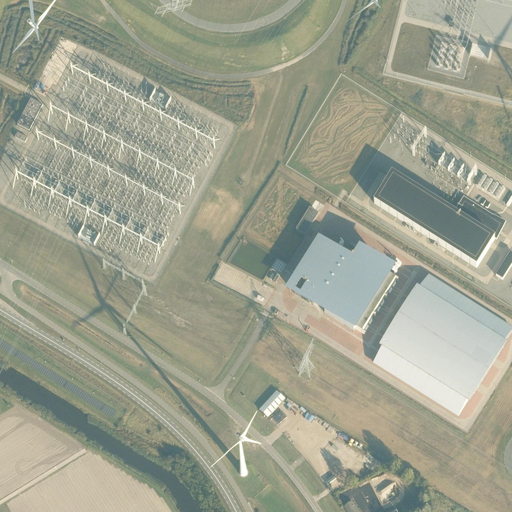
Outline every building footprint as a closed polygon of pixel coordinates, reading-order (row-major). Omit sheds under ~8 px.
[(51,56),(40,77),(46,80),(57,59),(51,56)] [(168,109),(173,99),(154,90),(149,101),(168,109)] [(43,105),(31,99),(18,125),(30,131),(43,105)] [(27,139),(17,133),(15,138),(25,143),(27,139)] [(439,161),(438,165),(440,165),(450,171),(464,181),(466,181),(467,179),(470,180),(472,178),(473,173),(462,167),(463,167),(460,165),(459,165),(453,161),(443,155),(439,161)] [(433,181),(437,176),(433,173),(429,178),(433,181)] [(464,198),(454,213),(443,206),(392,175),(374,204),(477,268),(495,240),(496,240),(506,224),(464,198)] [(507,189),(487,178),(487,177),(484,175),(478,186),(501,199),(507,189)] [(296,231),(305,236),(319,215),(309,209),(296,231)] [(97,246),(101,235),(96,232),(95,233),(82,227),(80,232),(78,231),(76,236),(97,246)] [(346,254),(343,259),(321,245),(299,281),(301,283),(294,294),(313,306),(317,300),(328,307),(324,313),(354,331),(355,329),(364,335),(399,281),(389,275),(390,273),(361,255),(357,261),(346,254)] [(511,254),(510,253),(495,276),(502,280),(511,264),(511,254)] [(272,268),(281,273),(286,266),(277,260),(272,268)] [(396,261),(392,270),(398,273),(402,264),(396,261)] [(374,363),(458,416),(511,332),(427,279),(374,363)] [(268,419),(285,400),(277,392),(259,411),(268,419)] [(277,426),(287,418),(281,412),(274,418),(272,420),(277,426)] [(352,465),(345,471),(347,474),(355,468),(352,465)] [(344,508),(346,511),(359,511),(352,502),(344,508)]
